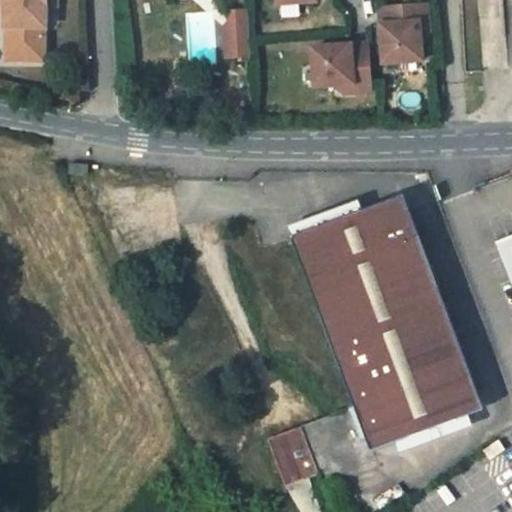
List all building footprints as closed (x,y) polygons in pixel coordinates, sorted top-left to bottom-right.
[(3,0),(3,2),(3,25),(5,25),(44,27),(45,5),(44,0),(3,0)] [(425,9),(385,11),(386,28),(379,28),(381,67),(420,65),(418,36),(418,27),(426,26),(425,9)] [(385,11),(378,12),(379,28),(386,28),(385,11)] [(250,58),(247,12),(232,13),(232,21),(224,29),(233,37),(225,46),(226,60),(250,58)] [(44,27),(5,25),(4,58),(44,59),(44,27)] [(426,26),(418,27),(418,36),(427,36),(426,26)] [(366,45),(350,46),(350,53),(366,52),(366,45)] [(350,46),(311,48),(313,88),(341,86),(351,85),(352,94),(369,93),(366,52),(350,53),(350,46)] [(351,85),(341,86),(342,95),(352,94),(351,85)] [(88,172),(106,174),(107,163),(90,161),(88,172)] [(293,242),(355,409),(275,439),(292,486),(326,475),(329,485),(378,466),(374,455),(471,419),(481,397),(411,214),(391,206),(293,242)] [(511,237),(497,243),(511,279),(511,237)] [(499,438),(484,449),(490,457),(505,446),(499,438)]
